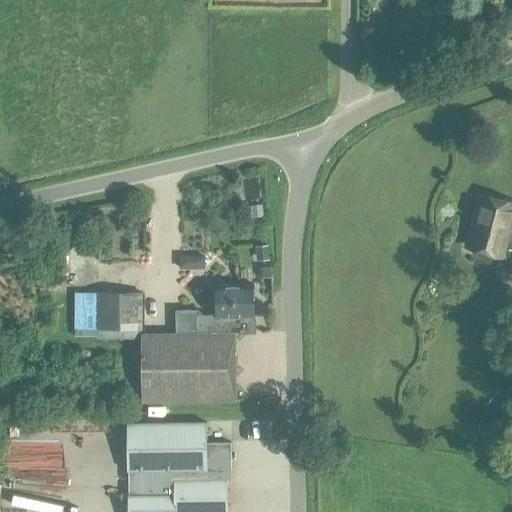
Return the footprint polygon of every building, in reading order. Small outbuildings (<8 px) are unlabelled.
[(511,202),(481,195),(467,246),(511,258),(510,261),(511,261),(511,202)] [(263,204),(250,206),(251,218),(264,216),(263,204)] [(204,315),(199,309),(200,334),(230,334),(256,333),(256,316),(254,316),(254,284),(217,284),(217,313),(216,313),(216,315),(204,315)] [(142,291),(97,291),(97,329),(142,329),(142,291)] [(74,339),(94,338),(94,307),(73,307),(74,339)] [(176,334),(143,334),(143,402),(231,401),(230,334),(200,334),(199,309),(176,310),(176,334)] [(207,442),(207,422),(127,423),(128,511),(227,511),(228,478),(224,478),(224,470),(232,470),(231,442),(207,442)]
